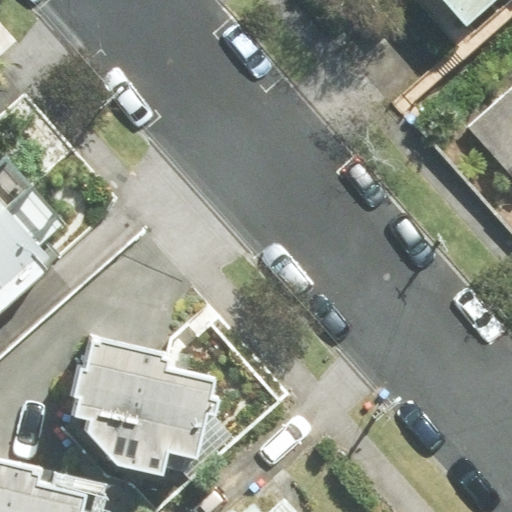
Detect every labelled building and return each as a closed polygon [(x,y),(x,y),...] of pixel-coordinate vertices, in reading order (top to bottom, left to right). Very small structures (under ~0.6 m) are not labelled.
[(397,0),(402,5),(407,0),(436,0),(461,30),(497,0),(397,0)] [(511,83),(462,129),(511,182),(511,83)] [(0,316),(65,259),(49,241),(59,219),(3,156),(0,158),(0,316)] [(165,351),(92,333),(77,367),(72,394),(75,415),(89,417),(86,431),(113,462),(165,477),(172,455),(199,463),(217,401),(213,379),(173,364),(165,351)] [(43,467),(0,456),(0,511),(89,511),(91,510),(84,494),(40,480),(43,467)]
